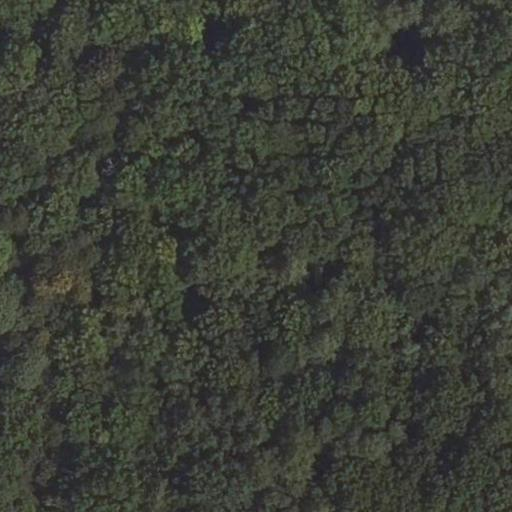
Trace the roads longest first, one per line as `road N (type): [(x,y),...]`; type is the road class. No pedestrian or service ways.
road 1 (track): [(231,0),(81,511)]
road 2 (track): [(114,0),(511,61)]
